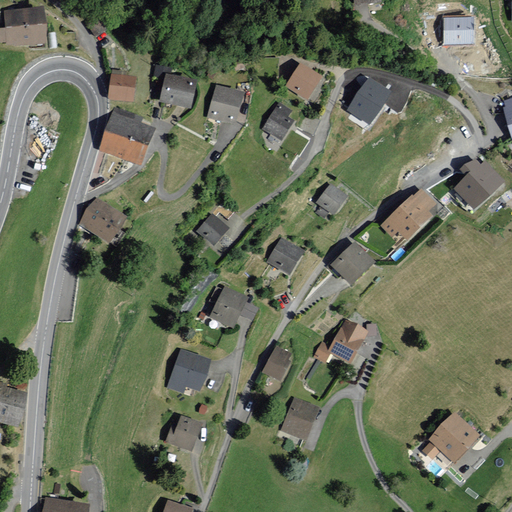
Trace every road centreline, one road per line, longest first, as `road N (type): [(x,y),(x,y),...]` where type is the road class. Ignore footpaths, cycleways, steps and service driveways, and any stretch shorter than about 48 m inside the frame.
road 1 (residential): [(201,511),(251,380),(311,278),(372,216),(481,144),(473,120),(443,94),(385,74),(351,73),(337,88),(314,155),(237,220)]
road 2 (secondary): [(93,89),(99,116),(45,328),(30,488)]
road 3 (residential): [(410,511),(368,452),(358,396),(335,398),(312,444)]
road 4 (secondary): [(0,205),(28,88),(60,69),(80,74),(93,89)]
